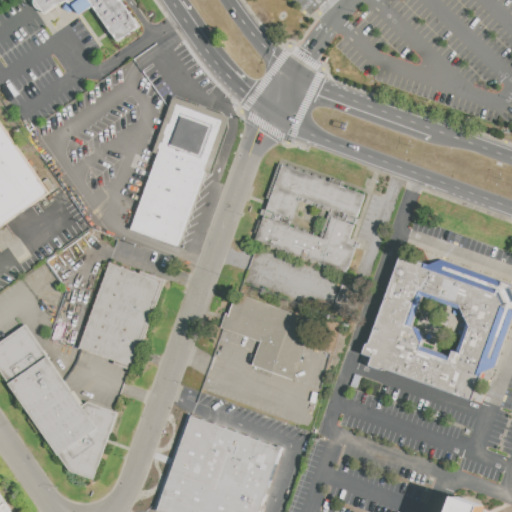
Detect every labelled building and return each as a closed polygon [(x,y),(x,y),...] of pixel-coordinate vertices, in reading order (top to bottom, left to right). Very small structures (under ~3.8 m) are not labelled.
[(122,0),(141,27),(119,42),(97,9),(94,7),(81,14),(77,9),(75,6),(72,12),(64,8),(67,1),(59,3),(46,13),(43,10),(39,9),(36,4),(35,0),(122,0)] [(132,229),(159,156),(153,154),(174,97),(231,118),(211,173),(205,171),(178,246),(132,229)] [(0,121),(50,193),(0,228),(0,121)] [(284,165),(366,195),(350,239),(358,242),(346,273),(257,240),(284,165)] [(403,252),(511,291),(511,294),(475,396),(365,355),(403,252)] [(112,262),(140,273),(141,270),(167,280),(134,371),(115,364),(116,361),(80,348),(112,262)] [(314,321),(294,380),(252,365),(261,342),(221,327),(234,291),(314,321)] [(85,408),(87,401),(119,413),(94,480),(71,472),(0,369),(0,343),(27,325),(85,408)] [(191,415),(283,448),(260,511),(160,511),(158,511),(191,415)] [(451,511),(458,495),(486,505),(483,511),(451,511)] [(12,511),(6,503),(0,507),(0,511),(12,511)]
